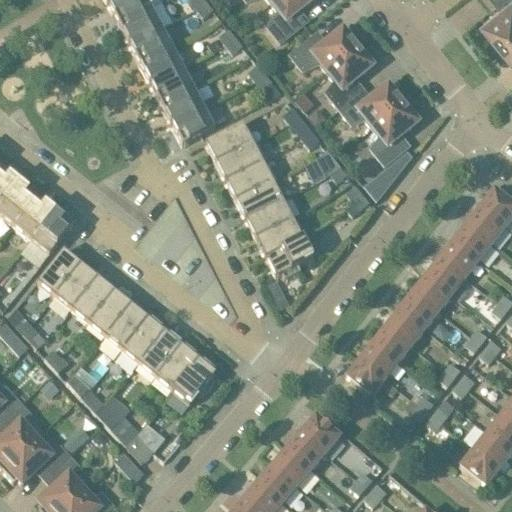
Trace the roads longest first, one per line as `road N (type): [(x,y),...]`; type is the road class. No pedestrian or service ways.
road 1 (residential): [(60,0),(146,179),(182,183),(251,343)]
road 2 (residential): [(251,343),(225,335),(0,140)]
road 3 (residential): [(289,362),(477,121)]
road 4 (residential): [(159,511),(289,362)]
